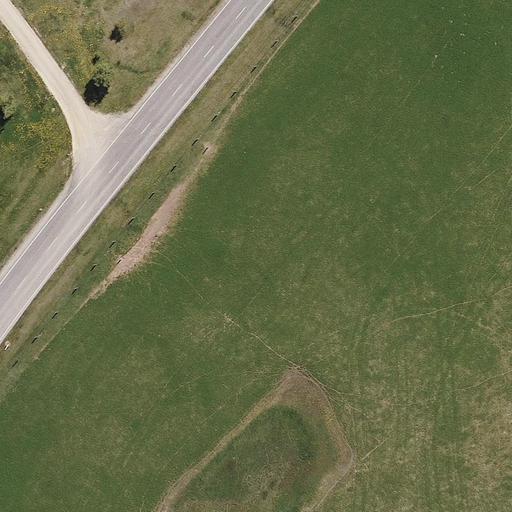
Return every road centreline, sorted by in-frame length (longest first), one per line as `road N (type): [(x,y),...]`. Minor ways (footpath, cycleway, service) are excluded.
road 1 (primary): [(0,311),(252,0)]
road 2 (unknown): [(116,162),(0,6)]
